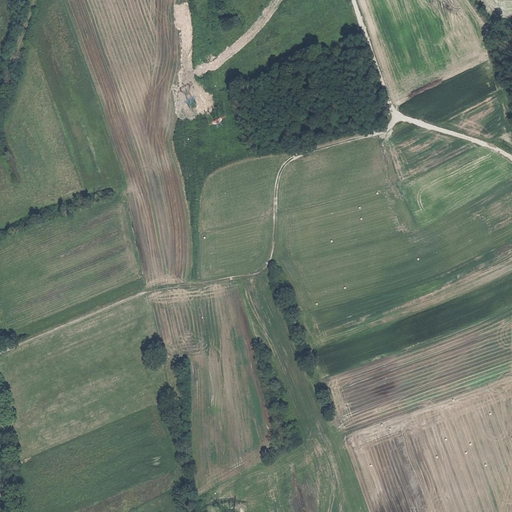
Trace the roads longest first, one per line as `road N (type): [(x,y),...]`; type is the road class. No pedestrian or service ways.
road 1 (track): [(401,118),(282,162),(265,268),(150,288)]
road 2 (track): [(352,0),(383,91),(401,118),(511,158)]
road 3 (track): [(0,352),(150,288)]
